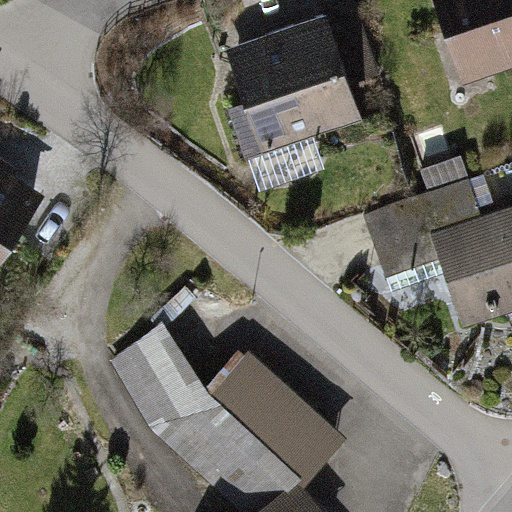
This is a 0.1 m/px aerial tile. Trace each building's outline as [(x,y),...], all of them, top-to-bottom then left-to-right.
[(511,0),(433,0),(458,88),(511,73),(511,0)] [(329,28),(216,62),(249,173),(362,138),(329,28)] [(0,142),(0,273),(62,187),(0,142)] [(468,183),(370,215),(394,291),(442,276),(460,334),(511,317),(511,209),(480,220),(468,183)] [(338,511),(309,479),(362,431),(277,335),(216,389),(160,326),(104,376),(162,441),(224,511),(338,511)]
